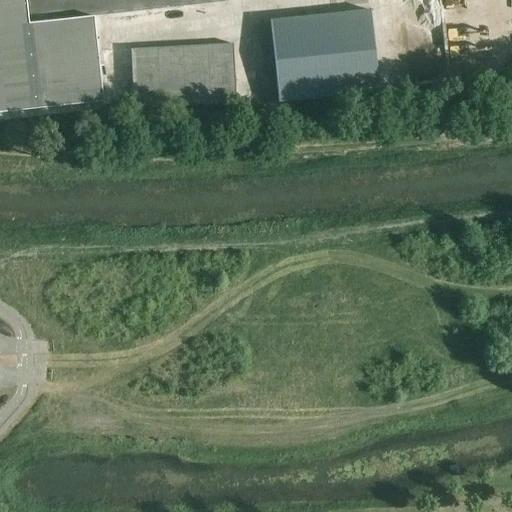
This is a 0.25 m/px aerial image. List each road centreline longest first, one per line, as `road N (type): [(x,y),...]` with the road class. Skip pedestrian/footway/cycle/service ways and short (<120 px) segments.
road 1 (track): [(39,374),(44,389),(63,389),(125,369),(303,255),(380,262),(469,293),(511,293)]
road 2 (track): [(0,249),(330,241),(511,216)]
road 3 (track): [(0,153),(168,159),(511,131)]
road 4 (track): [(511,381),(414,408),(272,423),(155,421),(63,389)]
